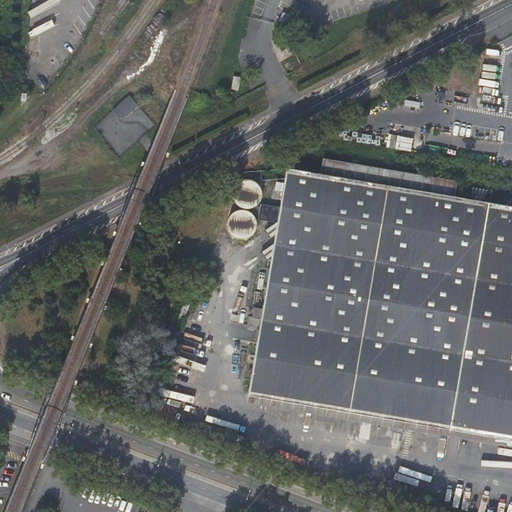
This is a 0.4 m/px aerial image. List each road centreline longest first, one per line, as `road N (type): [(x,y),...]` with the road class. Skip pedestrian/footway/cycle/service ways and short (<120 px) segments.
road 1 (unclassified): [(0,269),(511,4)]
road 2 (unknown): [(228,255),(211,394),(224,429),(511,503)]
road 3 (secondary): [(319,511),(0,388)]
road 4 (secondary): [(0,415),(261,511)]
